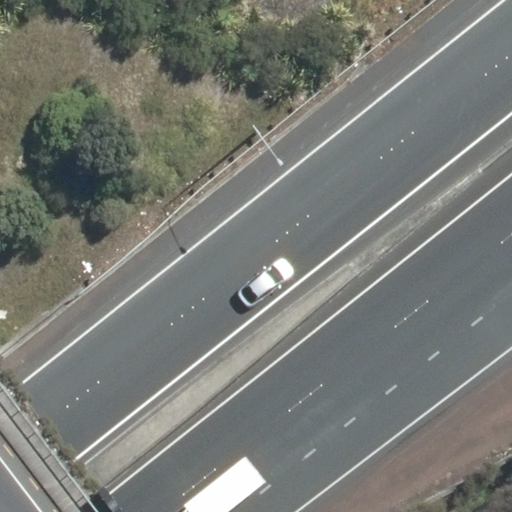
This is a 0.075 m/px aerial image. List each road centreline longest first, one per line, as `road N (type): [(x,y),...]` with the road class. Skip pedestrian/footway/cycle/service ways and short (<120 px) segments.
road 1 (motorway): [(0,460),(511,48)]
road 2 (motorway): [(511,288),(368,406)]
road 3 (motorway): [(511,301),(368,406)]
road 4 (motorway): [(368,406),(231,511)]
